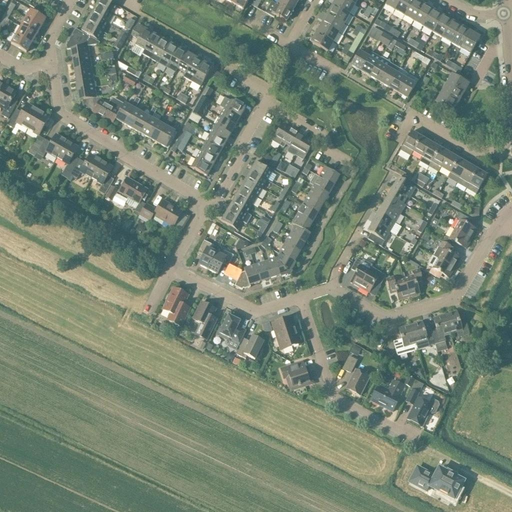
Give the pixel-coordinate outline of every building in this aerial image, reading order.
[(99,0),(95,6),(112,16),(117,7),(104,0),(99,0)] [(237,0),(234,5),(243,10),(249,0),(237,0)] [(287,0),(278,0),(276,5),(291,14),(296,5),(287,0)] [(349,15),(355,6),(344,0),(335,0),(332,5),(349,15)] [(388,0),(385,6),(395,11),(401,0),(388,0)] [(404,17),(413,0),(401,0),(395,11),(404,17)] [(413,22),(423,5),(414,0),(413,0),(404,17),(413,22)] [(275,17),(278,18),(277,19),(278,20),(279,19),(286,23),(291,14),(276,5),(272,2),(265,14),(274,19),(275,17)] [(327,15),(344,24),(349,15),(332,5),(327,15)] [(423,5),(413,22),(422,27),(432,10),(423,5)] [(112,16),(95,6),(91,15),(107,24),(112,16)] [(25,19),(41,28),(46,19),(30,10),(25,19)] [(422,27),(432,33),(442,16),(432,10),(422,27)] [(107,24),(91,15),(86,23),(103,32),(107,24)] [(338,34),(344,24),(327,15),(321,24),(338,34)] [(441,38),(451,21),(442,16),(432,33),(441,38)] [(36,36),(41,28),(25,19),(21,27),(36,36)] [(441,38),(451,44),(461,27),(451,21),(441,38)] [(97,41),(103,32),(86,23),(81,32),(97,41)] [(333,43),(338,34),(321,24),(316,33),(333,43)] [(144,50),(153,34),(144,29),(144,30),(137,25),(131,36),(138,40),(135,45),(144,50)] [(31,45),(36,36),(21,27),(16,36),(31,45)] [(470,32),(461,27),(451,44),(460,49),(470,32)] [(372,41),(377,32),(372,29),(367,38),(372,41)] [(67,50),(70,50),(88,47),(97,45),(98,46),(99,43),(75,30),(66,47),(67,50)] [(480,38),(470,32),(460,49),(470,55),(480,38)] [(122,33),(117,40),(123,43),(127,36),(122,33)] [(327,53),(333,43),(316,33),(310,43),(327,53)] [(382,35),(380,38),(378,42),(387,47),(392,39),(383,33),(382,34),(382,35)] [(141,54),(150,59),(162,39),(153,34),(144,50),(141,54)] [(26,53),(31,45),(16,36),(11,44),(26,53)] [(150,59),(158,64),(170,44),(162,39),(150,59)] [(119,50),(123,43),(117,40),(113,47),(119,50)] [(167,69),(169,65),(178,49),(170,44),(158,64),(167,69)] [(72,60),(89,57),(88,47),(70,50),(72,60)] [(177,69),(186,53),(178,49),(169,65),(177,69)] [(369,58),(368,58),(359,52),(350,66),(360,72),(369,58)] [(186,74),(195,58),(186,53),(177,69),(186,74)] [(371,53),(368,58),(369,58),(360,72),(370,77),(381,59),(371,53)] [(91,68),(89,57),(72,60),(74,71),(91,68)] [(183,79),(192,83),(203,63),(195,58),(186,74),(183,79)] [(381,58),(381,59),(370,77),(379,83),(390,64),(390,63),(381,58)] [(200,88),(203,84),(212,67),(203,63),(192,83),(200,88)] [(399,70),(390,64),(379,83),(388,88),(399,70)] [(75,81),(93,78),(91,68),(74,71),(75,81)] [(388,88),(398,94),(406,80),(408,76),(400,69),(399,70),(388,88)] [(214,78),(222,83),(225,78),(217,73),(214,78)] [(137,82),(126,75),(122,82),(133,88),(137,82)] [(406,80),(398,94),(407,99),(416,85),(418,81),(408,75),(408,76),(406,80)] [(452,75),(446,84),(463,94),(469,84),(452,75)] [(77,91),(94,88),(93,78),(75,81),(77,91)] [(457,104),(463,94),(446,84),(441,94),(457,104)] [(17,103),(12,100),(16,93),(6,87),(0,96),(0,107),(4,110),(1,116),(8,120),(17,103)] [(82,101),(96,99),(94,88),(77,91),(79,102),(82,101)] [(457,104),(441,94),(435,104),(452,113),(457,104)] [(83,107),(101,117),(113,124),(115,120),(124,104),(123,105),(112,98),(108,105),(101,101),(100,98),(96,99),(82,101),(83,107)] [(245,110),(229,101),(224,98),(219,107),(223,110),(224,110),(240,119),(245,110)] [(124,104),(115,120),(124,125),(133,109),(131,108),(124,104)] [(133,109),(124,125),(132,130),(141,114),(135,110),(137,106),(133,104),(131,108),(133,109)] [(21,127),(27,130),(38,111),(27,105),(22,114),(16,110),(7,126),(13,130),(16,125),(21,128),(21,127)] [(194,110),(192,114),(200,119),(201,119),(204,115),(194,110)] [(240,119),(224,110),(223,110),(219,118),(235,127),(240,119)] [(38,111),(27,130),(32,133),(32,134),(37,137),(38,138),(38,137),(49,118),(38,111)] [(150,118),(141,134),(149,139),(158,123),(151,119),(154,115),(150,113),(148,117),(150,118)] [(141,114),(132,130),(141,134),(150,118),(148,117),(141,114)] [(192,114),(189,120),(197,125),(200,119),(192,114)] [(219,118),(214,126),(230,135),(235,127),(219,118)] [(166,128),(157,144),(166,149),(166,148),(173,137),(174,134),(175,133),(168,129),(171,124),(167,122),(164,127),(166,128)] [(158,123),(149,139),(157,144),(166,128),(164,127),(158,123)] [(185,126),(183,130),(186,132),(190,134),(193,129),(191,129),(193,126),(187,123),(185,126)] [(271,142),(279,146),(290,129),(282,124),(271,142)] [(230,135),(214,126),(209,135),(226,144),(230,135)] [(285,145),(289,147),(297,133),(290,129),(279,146),(283,148),(285,145)] [(297,133),(289,147),(293,149),(291,154),(295,156),(305,138),(297,133)] [(411,133),(403,147),(400,151),(410,157),(413,152),(421,138),(411,133)] [(56,135),(51,144),(44,140),(36,154),(43,158),(46,153),(56,160),(67,142),(56,135)] [(226,144),(209,135),(205,143),(221,152),(226,144)] [(38,138),(37,137),(28,154),(34,157),(36,154),(44,140),(38,137),(38,138)] [(305,138),(295,156),(303,161),(313,143),(305,138)] [(413,152),(422,158),(430,144),(421,138),(413,152)] [(73,157),(78,148),(67,142),(56,160),(67,166),(64,171),(71,174),(79,160),(73,157)] [(221,152),(205,143),(200,151),(216,160),(221,152)] [(440,149),(430,144),(422,158),(419,163),(428,168),(440,149)] [(449,155),(440,149),(428,168),(438,173),(440,168),(441,169),(443,164),(449,155)] [(216,160),(200,151),(195,160),(211,169),(216,160)] [(90,155),(85,164),(79,160),(71,174),(70,176),(73,178),(77,179),(80,173),(91,180),(101,162),(90,155)] [(263,161),(269,165),(271,161),(272,159),(266,155),(263,161)] [(450,174),(458,160),(449,155),(443,164),(441,169),(450,174)] [(273,159),(269,165),(274,168),(278,161),(273,159)] [(207,178),(211,169),(195,160),(190,168),(207,178)] [(468,165),(458,160),(450,174),(447,178),(457,184),(468,165)] [(107,177),(112,168),(101,162),(91,180),(101,186),(98,192),(104,196),(113,180),(107,177)] [(250,172),(266,181),(271,172),(255,163),(250,172)] [(290,165),(285,174),(288,176),(294,167),(290,165)] [(477,171),(468,165),(457,184),(466,190),(472,179),(477,171)] [(319,177),(334,186),(339,176),(324,168),(319,177)] [(486,176),(477,171),(472,179),(466,190),(476,195),(478,190),(486,176)] [(266,181),(250,172),(245,180),(261,189),(266,181)] [(309,184),(313,187),(328,195),(334,186),(319,177),(318,178),(314,175),(309,184)] [(393,187),(410,198),(415,188),(398,178),(393,187)] [(147,191),(127,179),(118,193),(138,205),(133,215),(138,218),(139,216),(145,205),(140,202),(147,191)] [(261,189),(245,180),(241,188),(256,198),(261,189)] [(111,187),(105,198),(112,202),(118,191),(111,187)] [(328,195),(313,187),(308,196),(323,205),(328,195)] [(410,198),(393,187),(388,196),(405,206),(410,198)] [(256,198),(241,188),(236,197),(252,206),(256,198)] [(283,191),(280,195),(278,199),(282,201),(284,197),(286,193),(283,191)] [(323,205),(308,196),(302,206),(318,214),(323,205)] [(405,206),(388,196),(383,205),(400,215),(405,206)] [(247,214),(252,206),(236,197),(231,205),(247,215),(247,214)] [(146,204),(145,205),(139,216),(150,223),(153,216),(173,228),(171,231),(178,235),(187,219),(180,215),(182,212),(162,201),(156,210),(146,204)] [(231,205),(226,214),(242,223),(246,225),(251,217),(247,214),(247,215),(231,205)] [(400,215),(383,205),(378,214),(395,224),(400,215)] [(312,224),(318,214),(302,206),(297,215),(312,224)] [(242,223),(226,214),(221,222),(237,232),(242,223)] [(389,233),(395,224),(378,214),(372,223),(389,233)] [(454,230),(471,240),(476,231),(466,225),(469,220),(459,214),(455,219),(459,221),(454,230)] [(291,225),(295,227),(295,226),(307,233),(312,224),(297,215),(291,225)] [(384,242),(389,233),(372,223),(367,232),(370,234),(367,240),(381,248),(384,242)] [(310,235),(307,233),(295,226),(295,227),(290,235),(305,244),(310,235)] [(465,249),(471,240),(454,230),(449,239),(445,237),(442,243),(452,249),(455,243),(465,249)] [(284,244),(299,253),(305,244),(290,235),(284,244)] [(198,266),(208,270),(216,253),(211,251),(213,246),(204,241),(198,252),(203,255),(198,266)] [(360,241),(358,246),(364,249),(366,244),(360,241)] [(433,257),(437,260),(454,269),(460,260),(450,254),(452,249),(442,243),(439,248),(438,247),(433,257)] [(299,253),(284,244),(278,255),(280,255),(296,264),(294,263),(299,253)] [(216,253),(208,270),(217,275),(222,265),(228,267),(233,256),(224,252),(222,256),(216,253)] [(291,272),(296,264),(280,255),(277,260),(275,260),(280,278),(285,277),(285,278),(290,276),(292,272),(291,272)] [(280,278),(275,260),(275,259),(264,263),(270,279),(280,276),(280,278)] [(359,288),(369,272),(372,267),(363,262),(362,263),(356,259),(350,270),(356,273),(350,283),(359,288)] [(437,260),(432,268),(428,266),(425,272),(436,278),(438,272),(449,278),(454,269),(437,260)] [(270,279),(264,263),(254,266),(259,283),(270,279)] [(249,286),(259,283),(254,266),(243,270),(244,272),(241,273),(234,286),(242,291),(243,289),(244,290),(250,288),(249,286)] [(369,272),(359,288),(368,294),(374,285),(380,288),(380,287),(386,277),(375,271),(371,268),(369,272)] [(411,272),(412,277),(403,279),(409,298),(419,295),(417,288),(423,286),(419,270),(411,272)] [(425,273),(423,276),(424,277),(423,279),(430,283),(432,278),(433,278),(425,273)] [(390,295),(396,294),(398,301),(409,298),(403,279),(394,282),(393,277),(386,280),(390,295)] [(183,306),(188,296),(183,294),(183,292),(181,290),(179,290),(177,291),(173,289),(169,297),(168,296),(165,302),(166,303),(162,311),(170,314),(167,321),(180,328),(189,309),(183,306)] [(201,303),(193,320),(200,324),(197,330),(194,336),(206,342),(209,336),(215,324),(217,320),(211,317),(215,310),(201,303)] [(450,335),(456,333),(458,339),(469,335),(465,323),(460,325),(456,312),(444,316),(450,335)] [(239,344),(245,331),(237,327),(239,322),(228,316),(221,330),(219,329),(216,336),(230,342),(231,340),(239,344)] [(436,331),(431,333),(435,345),(437,353),(447,350),(445,342),(444,337),(450,335),(444,316),(433,319),(436,331)] [(281,351),(300,344),(299,344),(299,343),(300,341),(299,337),(297,336),(296,335),(297,335),(296,335),(295,331),(295,330),(291,319),(291,318),(272,324),(272,325),(273,325),(281,350),(281,351)] [(422,322),(410,326),(416,345),(417,351),(429,348),(429,347),(435,345),(431,333),(425,335),(422,322)] [(416,345),(410,326),(398,329),(401,340),(393,342),(397,357),(417,351),(416,345)] [(254,360),(263,342),(262,342),(261,340),(258,339),(257,339),(252,337),(248,344),(243,342),(244,340),(243,339),(236,355),(245,360),(247,356),(254,360)] [(470,338),(464,340),(466,347),(472,345),(472,344),(470,338)] [(198,347),(197,348),(203,351),(203,350),(206,344),(200,342),(198,347)] [(353,346),(350,354),(357,357),(360,350),(353,346)] [(387,356),(389,354),(382,350),(380,353),(379,355),(386,359),(387,356)] [(228,353),(225,360),(232,363),(235,356),(228,353)] [(350,374),(357,361),(349,357),(342,370),(350,374)] [(302,363),(280,370),(283,380),(286,379),(289,378),(292,388),(295,387),(296,390),(312,384),(308,371),(305,372),(304,370),(302,363)] [(360,396),(369,378),(355,370),(346,389),(360,396)] [(415,373),(415,375),(424,380),(424,378),(422,370),(418,370),(415,372),(415,373)] [(410,388),(414,381),(407,377),(403,385),(410,388)] [(415,381),(410,390),(412,391),(418,394),(422,386),(422,385),(415,381)] [(399,397),(404,387),(393,382),(388,391),(378,386),(370,402),(392,413),(400,397),(399,397)] [(430,402),(429,404),(416,398),(418,394),(412,391),(406,402),(413,406),(406,420),(422,427),(429,413),(432,414),(435,413),(438,406),(437,403),(433,401),(430,402)] [(417,468),(409,483),(427,493),(430,487),(454,499),(462,482),(454,478),(454,477),(448,474),(447,474),(439,470),(435,477),(417,468)] [(407,486),(404,491),(410,494),(412,489),(407,486)]
